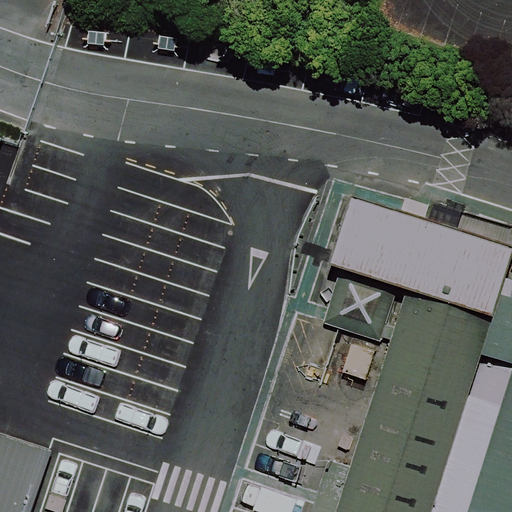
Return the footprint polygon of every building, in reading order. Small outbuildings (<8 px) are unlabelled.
[(0,172),(10,142),(0,139),(0,172)] [(139,196),(34,160),(22,194),(127,231),(139,196)] [(419,292),(504,319),(509,321),(511,311),(511,248),(371,203),(349,269),(406,288),(419,292)] [(406,288),(349,269),(329,324),(387,344),(406,288)] [(442,511),(504,319),(419,292),(347,511),(442,511)] [(511,511),(511,311),(509,321),(504,319),(442,511),(511,511)] [(0,511),(40,511),(60,452),(0,432),(0,511)]
